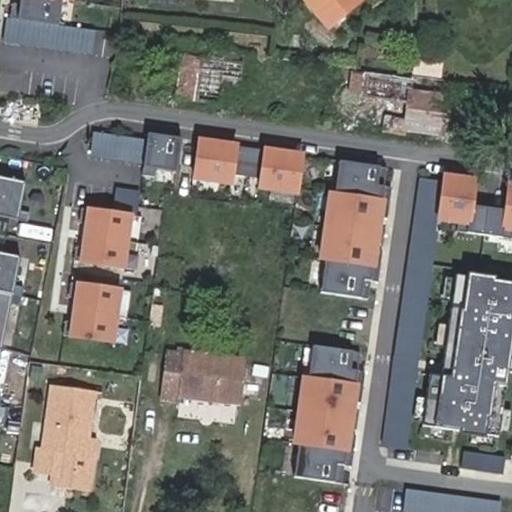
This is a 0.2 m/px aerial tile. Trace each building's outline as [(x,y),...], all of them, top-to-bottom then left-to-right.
[(11,17),(60,24),(63,0),(20,0),(20,3),(13,2),(11,17)] [(307,0),(331,27),(361,0),(307,0)] [(174,99),(219,103),(222,77),(241,78),(242,58),(178,53),(174,99)] [(441,77),(441,60),(412,59),(411,77),(441,77)] [(407,102),(403,130),(447,135),(451,92),(413,88),(414,79),(366,73),(363,97),(387,100),(407,102)] [(413,88),(451,92),(452,84),(414,79),(413,88)] [(384,127),(403,130),(407,102),(387,100),(384,127)] [(178,171),(183,138),(148,133),(142,175),(155,177),(156,169),(178,171)] [(199,139),(193,177),(231,184),(232,176),(259,180),(258,188),(298,193),(303,156),(199,139)] [(385,186),(387,168),(339,161),(334,193),(330,193),(320,260),(324,260),(320,293),(368,300),(370,282),(378,283),(383,251),(369,249),(374,217),(388,220),(392,187),(385,186)] [(25,180),(0,175),(0,215),(26,220),(28,211),(19,209),(25,180)] [(488,183),(443,176),(437,219),(458,223),(456,233),(511,240),(511,235),(511,186),(508,186),(504,210),(485,207),(488,183)] [(438,180),(418,177),(378,447),(399,450),(438,180)] [(130,214),(81,207),(79,222),(87,223),(84,246),(76,245),(73,260),(123,268),(130,214)] [(0,398),(1,395),(0,394),(0,352),(10,303),(19,304),(23,286),(14,284),(20,255),(0,250),(0,398)] [(511,282),(455,274),(440,376),(429,374),(421,427),(498,438),(507,373),(511,373),(511,282)] [(119,288),(70,281),(68,296),(76,297),(73,320),(65,319),(62,335),(112,342),(119,288)] [(357,370),(360,352),(312,345),(307,377),(303,377),(293,444),(297,444),(293,477),(341,484),(343,466),(351,467),(355,435),(342,433),(347,401),(361,404),(365,371),(357,370)] [(238,403),(244,358),(176,349),(169,396),(182,398),(182,396),(238,403)] [(73,456),(85,458),(95,393),(52,386),(42,451),(53,453),(48,488),(85,494),(88,476),(71,474),(73,456)] [(90,459),(85,458),(73,456),(71,474),(88,476),(90,459)] [(497,511),(499,505),(404,493),(401,511),(497,511)]
